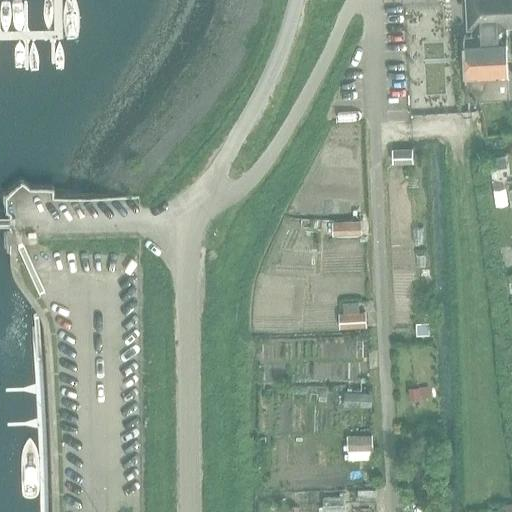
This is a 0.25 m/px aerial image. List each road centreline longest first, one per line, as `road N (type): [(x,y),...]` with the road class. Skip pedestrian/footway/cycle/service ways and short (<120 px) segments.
road 1 (unclassified): [(394,511),(366,0)]
road 2 (unclassified): [(354,0),(270,155),(219,202),(179,223)]
road 3 (unclassified): [(189,511),(179,223)]
road 4 (unclassified): [(179,223),(248,117),(295,0)]
road 5 (unclassified): [(179,223),(10,223)]
